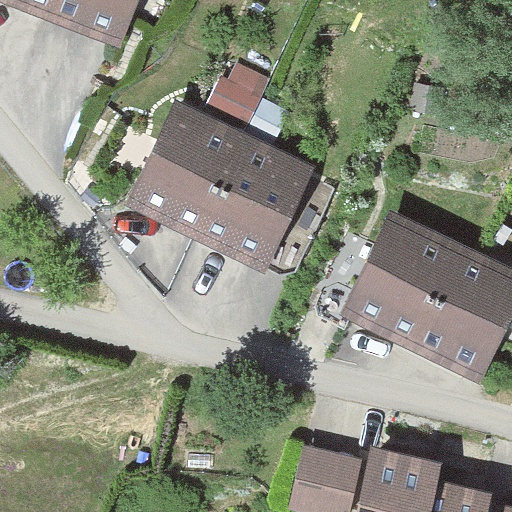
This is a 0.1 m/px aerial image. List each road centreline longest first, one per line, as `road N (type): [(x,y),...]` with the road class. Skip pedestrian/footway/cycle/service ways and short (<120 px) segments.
road 1 (residential): [(511,425),(177,346)]
road 2 (residential): [(0,132),(177,346)]
road 3 (residential): [(177,346),(0,305)]
